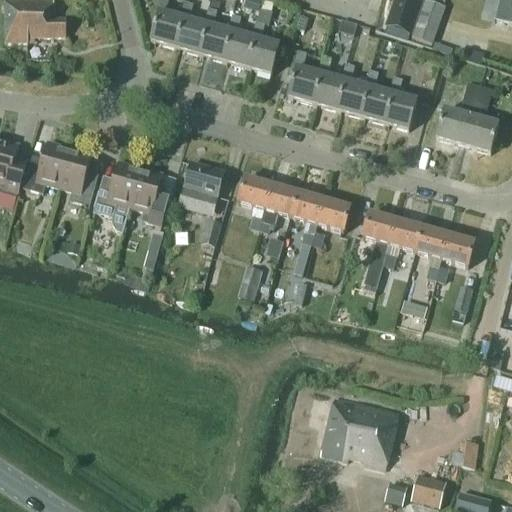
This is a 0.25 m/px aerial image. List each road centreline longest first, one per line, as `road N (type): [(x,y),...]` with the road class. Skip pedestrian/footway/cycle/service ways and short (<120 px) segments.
road 1 (residential): [(129,85),(150,106),(184,121),(482,203),(511,200)]
road 2 (residential): [(129,85),(82,104),(0,101)]
